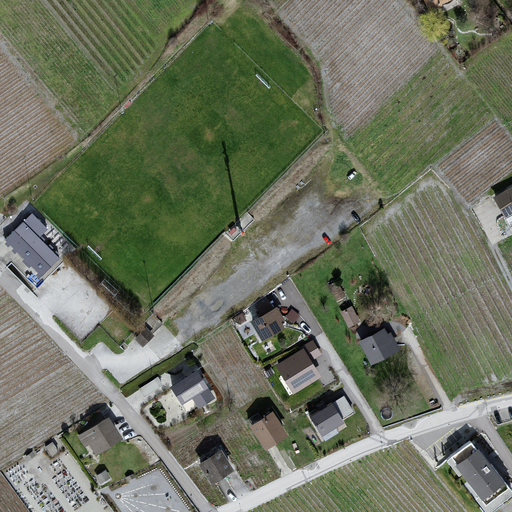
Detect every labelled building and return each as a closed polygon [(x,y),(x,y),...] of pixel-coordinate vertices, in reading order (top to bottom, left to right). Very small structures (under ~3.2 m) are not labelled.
[(423,0),(428,9),(449,0),(423,0)] [(511,184),(490,197),(499,219),(511,213),(511,184)] [(47,230),(28,212),(1,242),(36,277),(55,257),(39,237),(47,230)] [(336,280),(327,285),(335,300),(343,297),(336,280)] [(270,300),(243,315),(256,340),(282,327),(270,300)] [(350,306),(338,311),(345,327),(358,322),(350,306)] [(384,328),(359,340),(370,361),(397,347),(389,331),(386,333),(384,328)] [(313,337),(304,342),(313,355),(321,350),(313,337)] [(275,360),(291,390),(321,373),(304,343),(275,360)] [(210,398),(192,370),(164,388),(185,416),(210,398)] [(143,391),(162,381),(159,374),(140,384),(143,391)] [(333,420),(354,409),(344,391),(309,410),(324,437),(338,429),(333,420)] [(282,433),(268,409),(245,425),(261,448),(282,433)] [(118,437),(104,416),(74,437),(80,447),(87,444),(95,456),(118,437)] [(453,460),(484,501),(506,484),(475,443),(453,460)] [(230,470),(216,445),(192,461),(208,483),(213,480),(230,470)]
